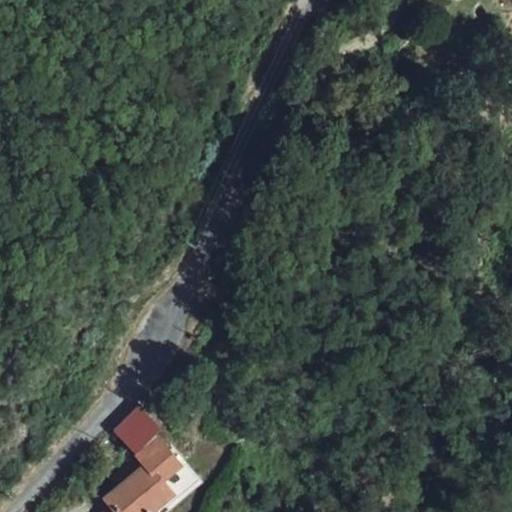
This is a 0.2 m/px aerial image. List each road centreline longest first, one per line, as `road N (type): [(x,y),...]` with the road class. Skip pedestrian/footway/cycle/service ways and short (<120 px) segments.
road 1 (unclassified): [(8,511),(156,351),(316,0)]
road 2 (track): [(292,46),(370,39),(403,0)]
